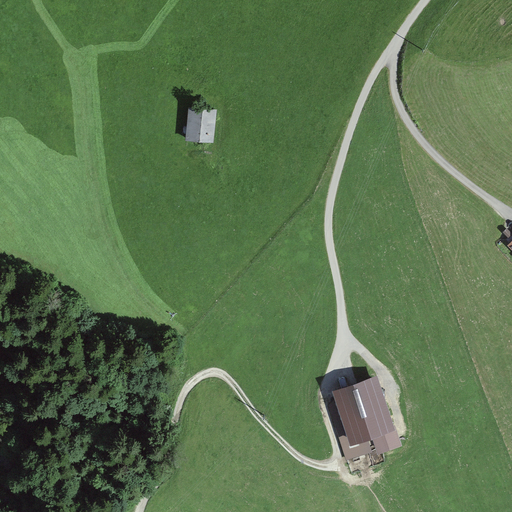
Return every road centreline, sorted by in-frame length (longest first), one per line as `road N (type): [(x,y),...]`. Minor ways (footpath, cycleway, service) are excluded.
road 1 (unclassified): [(424,0),(381,61),(333,184),(327,229),(340,314),(322,391),(325,411)]
road 2 (track): [(325,411),(336,462),(311,463),(278,439),(226,376),(205,371),(188,384)]
road 3 (track): [(394,42),(396,97),(417,136),(511,216)]
road 4 (track): [(188,384),(163,468),(138,511)]
